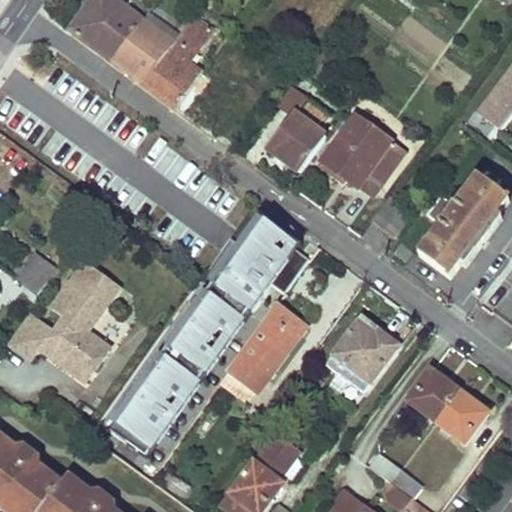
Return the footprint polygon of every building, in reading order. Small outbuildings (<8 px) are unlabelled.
[(143,23),(111,0),(94,0),(70,32),(112,63),(143,23)] [(179,37),(142,87),(176,111),(203,73),(187,61),(210,27),(202,20),(204,15),(198,10),(179,37)] [(143,23),(112,63),(142,87),(179,37),(149,16),(143,23)] [(203,73),(176,111),(209,135),(230,104),(246,113),(262,90),(253,85),(258,79),(251,75),(252,73),(238,65),(230,76),(225,72),(217,82),(208,75),(223,54),(218,51),(203,73)] [(308,100),(269,153),(300,177),(327,139),(316,131),(328,115),(308,100)] [(405,154),(355,117),(321,163),(360,192),(368,181),(380,189),(405,154)] [(488,231),(510,202),(479,180),(457,208),(441,198),(427,217),(443,229),(420,258),(451,282),(473,250),(478,254),(493,235),(488,231)] [(372,199),(380,189),(368,181),(360,192),(372,199)] [(414,217),(388,198),(371,222),(396,241),(414,217)] [(259,222),(213,288),(251,316),(301,251),(259,222)] [(41,300),(60,273),(34,253),(15,279),(41,300)] [(30,315),(8,345),(31,362),(44,345),(60,357),(55,364),(84,386),(109,353),(85,336),(119,292),(85,267),(52,312),(64,321),(54,333),(30,315)] [(208,296),(169,352),(208,380),(247,326),(208,296)] [(258,395),(305,329),(276,308),(228,374),(258,395)] [(376,340),(358,326),(334,358),(371,386),(398,349),(380,335),(376,340)] [(164,360),(114,427),(153,456),(203,389),(164,360)] [(460,393),(431,371),(404,407),(433,427),(460,393)] [(488,413),(460,393),(433,427),(463,448),(488,413)] [(242,442),(261,418),(248,409),(232,429),(236,433),(234,436),(242,442)] [(264,451),(230,493),(255,511),(264,511),(285,485),(280,481),(301,453),(276,434),(271,439),(263,432),(254,443),(264,451)] [(0,480),(20,453),(0,438),(0,480)] [(112,511),(109,510),(114,505),(102,495),(97,501),(68,478),(62,486),(33,464),(37,459),(24,448),(20,453),(0,480),(0,507),(1,506),(8,511),(112,511)] [(399,473),(379,457),(369,468),(385,481),(390,485),(399,473)] [(421,488),(399,473),(390,485),(412,500),(421,488)] [(387,499),(404,511),(412,500),(390,485),(385,481),(381,487),(386,491),(387,499)] [(369,511),(346,492),(329,511),(369,511)]
